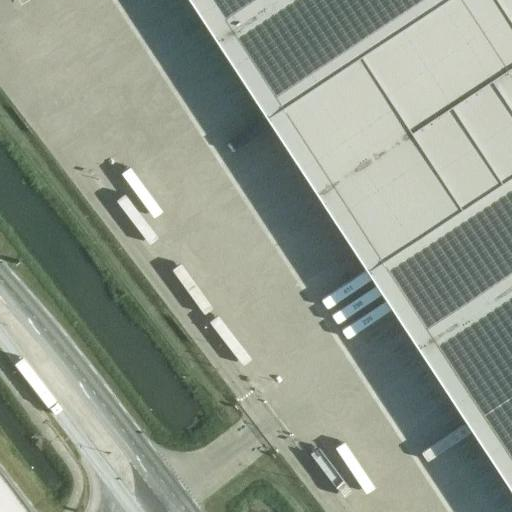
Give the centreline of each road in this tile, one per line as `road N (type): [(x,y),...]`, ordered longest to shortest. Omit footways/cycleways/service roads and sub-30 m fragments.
road 1 (tertiary): [(174,494),(0,274)]
road 2 (tertiary): [(0,335),(137,511)]
